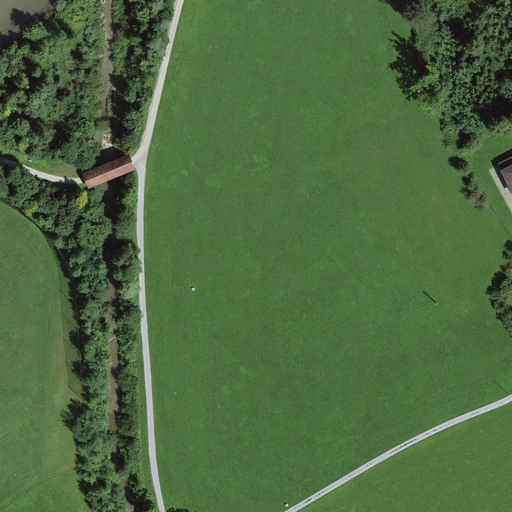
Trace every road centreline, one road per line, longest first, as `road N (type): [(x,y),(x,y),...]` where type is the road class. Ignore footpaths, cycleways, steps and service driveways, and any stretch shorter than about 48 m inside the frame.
road 1 (track): [(163,511),(144,312),(142,158)]
road 2 (track): [(511,400),(415,440),(291,511)]
road 3 (track): [(181,0),(142,158)]
